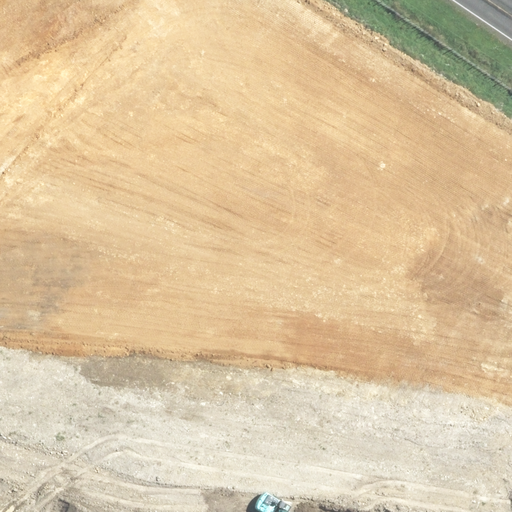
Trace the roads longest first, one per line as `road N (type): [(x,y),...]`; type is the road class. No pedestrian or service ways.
road 1 (residential): [(459,511),(498,368),(483,301),(110,59)]
road 2 (residential): [(0,228),(32,162),(110,59)]
